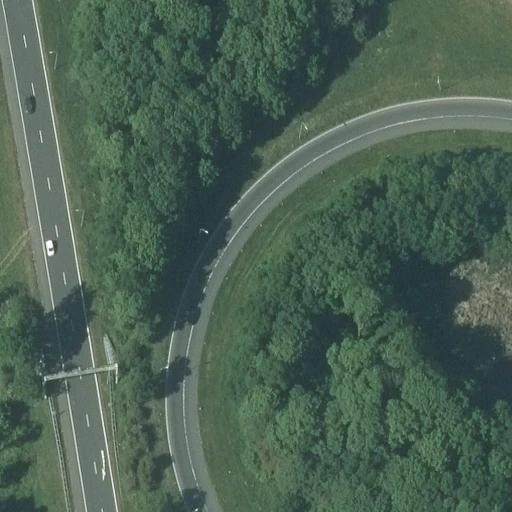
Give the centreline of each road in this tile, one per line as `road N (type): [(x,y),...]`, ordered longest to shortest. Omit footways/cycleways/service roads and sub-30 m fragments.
road 1 (motorway): [(199,511),(179,454),(173,379),(188,307),(238,212),(285,166),(342,132),(414,112),(511,111)]
road 2 (motorway): [(23,0),(100,511)]
